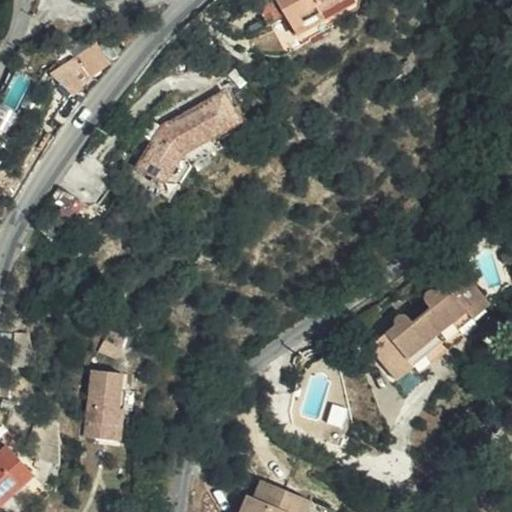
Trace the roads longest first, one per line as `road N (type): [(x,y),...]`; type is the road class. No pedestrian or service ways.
road 1 (unclassified): [(187,511),(225,409),(278,345),(511,190)]
road 2 (tertiary): [(194,0),(43,180),(0,269)]
